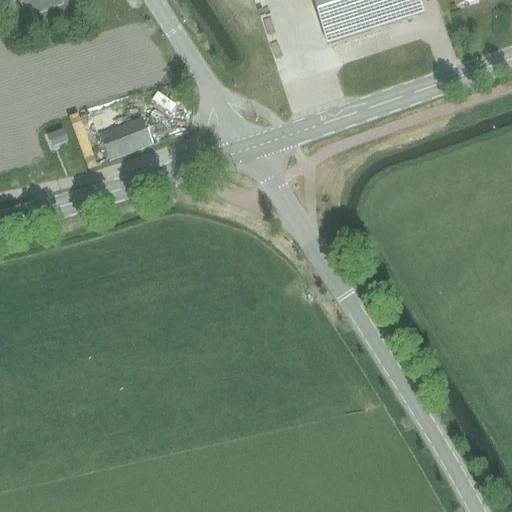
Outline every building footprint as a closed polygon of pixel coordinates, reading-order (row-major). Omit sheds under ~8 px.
[(64,8),(60,0),(18,0),(27,22),(64,8)] [(312,0),(327,47),(423,16),(417,0),(312,0)] [(483,0),(451,0),(455,10),(483,0)] [(142,121),(100,138),(109,163),(152,146),(142,121)] [(68,144),(63,131),(47,138),(52,150),(68,144)]
